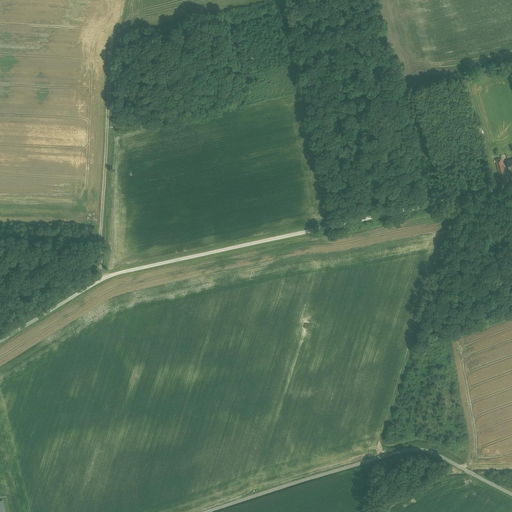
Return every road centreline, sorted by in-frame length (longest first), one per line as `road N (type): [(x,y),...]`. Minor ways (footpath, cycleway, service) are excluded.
road 1 (unclassified): [(0,340),(118,273),(511,185)]
road 2 (unclassified): [(511,495),(410,450),(208,511)]
road 3 (track): [(102,278),(112,31)]
